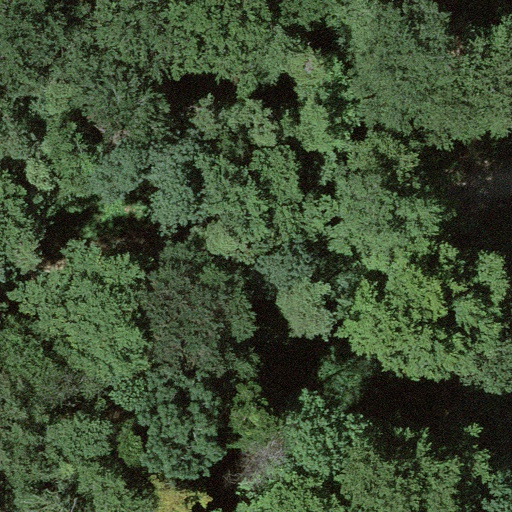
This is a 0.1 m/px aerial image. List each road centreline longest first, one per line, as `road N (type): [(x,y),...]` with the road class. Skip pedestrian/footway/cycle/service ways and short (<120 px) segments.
road 1 (track): [(0,286),(344,190),(511,182)]
road 2 (track): [(332,511),(344,190)]
